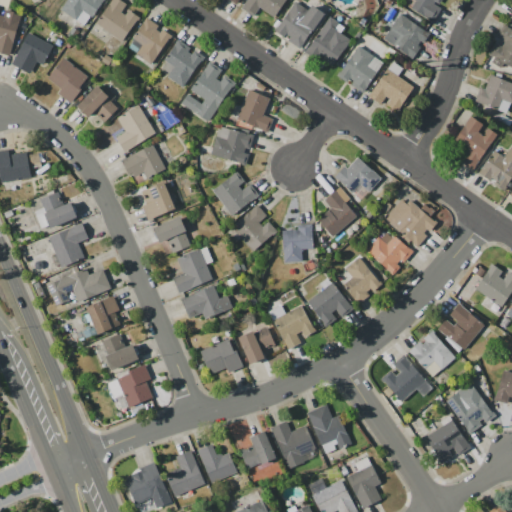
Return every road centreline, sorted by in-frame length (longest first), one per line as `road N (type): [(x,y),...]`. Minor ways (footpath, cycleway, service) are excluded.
road 1 (residential): [(485,216),(398,314),(339,362),(83,458)]
road 2 (residential): [(175,0),(511,234)]
road 3 (residential): [(202,414),(77,147),(0,106)]
road 4 (primary): [(83,458),(0,266)]
road 5 (residential): [(339,362),(436,511)]
road 6 (residential): [(480,0),(433,114),(406,157)]
